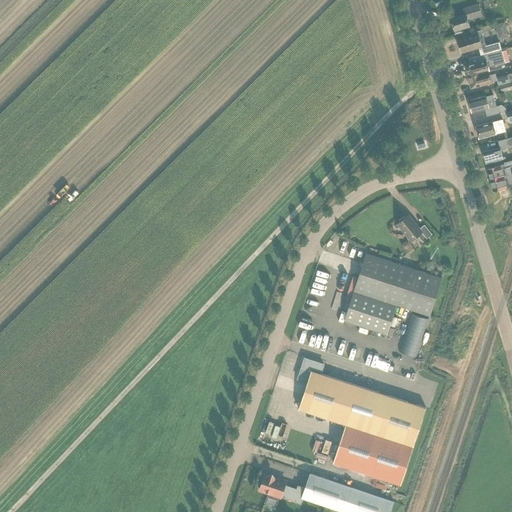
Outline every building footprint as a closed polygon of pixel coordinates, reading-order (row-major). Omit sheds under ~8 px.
[(485,0),(483,1),(485,9),(491,7),(488,0),(485,0)] [(470,27),(468,21),(481,16),(478,4),(462,9),(464,15),(451,19),(452,25),(452,26),(452,29),(454,30),(454,31),(470,27)] [(504,22),(495,25),(499,39),(508,36),(504,22)] [(472,36),(457,40),(461,53),(476,48),(476,49),(478,48),(479,51),(480,53),(480,55),(481,55),(501,50),(500,48),(500,45),(499,42),(490,45),(485,46),(484,43),(484,40),(482,34),(478,36),(478,35),(478,34),(477,32),(471,33),(472,36)] [(471,64),(464,66),(467,77),(488,72),(487,68),(491,66),(505,63),(501,50),(481,55),(469,59),(471,64)] [(488,72),(467,77),(471,89),(484,85),(491,83),(491,82),(497,81),(498,86),(510,83),(511,82),(511,74),(508,75),(496,78),(495,74),(489,75),(488,72)] [(506,84),(499,86),(501,90),(510,88),(511,87),(511,82),(509,83),(508,83),(506,84)] [(485,110),(487,117),(500,113),(498,106),(496,107),(494,100),(493,95),(486,97),(486,96),(468,101),(472,113),(485,110)] [(479,139),(495,134),(505,131),(502,119),(476,127),(479,139)] [(500,148),(482,152),(486,164),(503,160),(501,150),(511,147),(511,137),(498,141),(500,148)] [(487,170),(490,181),(511,175),(509,166),(511,165),(511,162),(511,161),(504,163),(505,165),(496,167),(487,170)] [(511,174),(511,175),(490,181),(493,191),(502,189),(506,188),(506,187),(511,185),(511,174)] [(408,216),(397,224),(411,241),(418,236),(423,242),(432,235),(424,225),(419,229),(408,216)] [(402,242),(401,245),(402,248),(405,250),(408,248),(409,246),(408,242),(405,241),(404,242),(402,242)] [(442,278),(366,253),(344,321),(387,335),(397,305),(430,316),(442,278)] [(401,485),(426,408),(321,374),(324,365),(304,358),(297,379),(307,383),(298,409),(345,425),(333,463),(401,485)] [(389,511),(393,502),(310,473),(301,498),(341,511),(389,511)] [(260,490),(280,497),(285,482),(274,478),(272,474),(268,476),(265,475),(260,490)]
